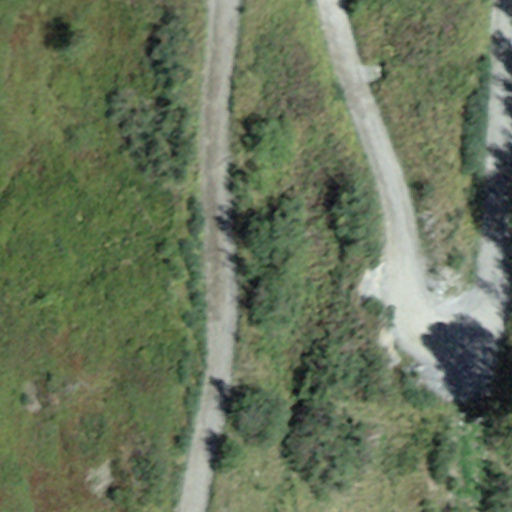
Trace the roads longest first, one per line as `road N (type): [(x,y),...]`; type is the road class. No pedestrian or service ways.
road 1 (track): [(332,0),(410,258),(416,309),(434,328),(464,330),(481,323),(491,306),(507,0)]
road 2 (track): [(194,511),(218,328),(215,98),(226,0)]
